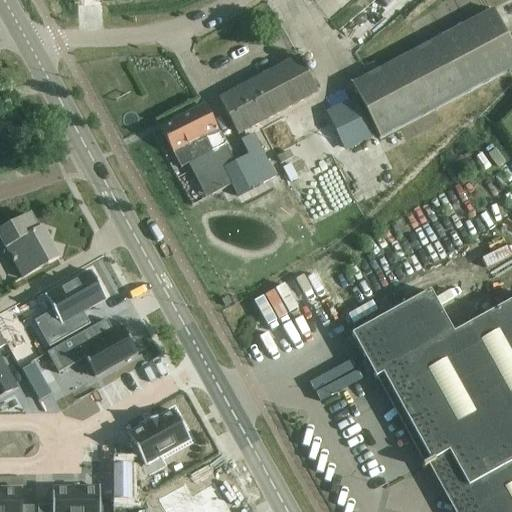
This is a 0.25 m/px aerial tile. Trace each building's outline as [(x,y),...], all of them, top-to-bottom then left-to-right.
[(439,40),(351,86),(379,140),(467,93),(468,93),(511,69),(511,47),(493,11),(439,39),(439,40)] [(237,137),(315,94),(295,57),(217,100),(237,137)] [(200,157),(209,153),(222,146),(202,107),(180,119),(200,157)] [(200,157),(180,119),(158,131),(178,169),(200,157)] [(311,120),(298,124),(305,147),(318,143),(311,120)] [(236,197),(272,176),(249,135),(236,143),(244,157),(221,170),(236,197)] [(21,281),(57,261),(40,231),(36,233),(28,218),(3,231),(0,225),(0,244),(4,251),(5,250),(21,281)] [(33,324),(48,350),(89,327),(82,315),(105,302),(90,274),(44,299),(52,313),(33,324)] [(346,317),(344,312),(357,306),(347,281),(335,286),(335,287),(312,297),(320,316),(333,311),(337,321),(346,317)] [(511,511),(511,302),(452,335),(429,293),(350,337),(375,380),(382,376),(429,463),(421,467),(423,470),(432,465),(450,470),(445,488),(451,489),(449,498),(457,511),(511,511)] [(312,325),(321,319),(310,302),(301,308),(312,325)] [(18,364),(31,356),(25,345),(13,324),(6,312),(0,315),(0,331),(11,351),(18,364)] [(106,321),(46,355),(57,375),(84,360),(94,379),(136,355),(121,329),(112,333),(106,321)] [(0,361),(0,398),(16,389),(0,361)] [(28,382),(38,376),(32,365),(22,371),(28,382)] [(166,410),(121,435),(137,464),(182,439),(166,410)] [(145,478),(114,495),(122,509),(152,492),(145,478)] [(216,483),(193,496),(186,484),(159,500),(165,511),(230,511),(232,511),(216,483)] [(100,511),(100,485),(52,486),(52,504),(39,505),(39,511),(100,511)] [(19,490),(0,490),(0,511),(32,511),(32,509),(19,509),(19,490)]
